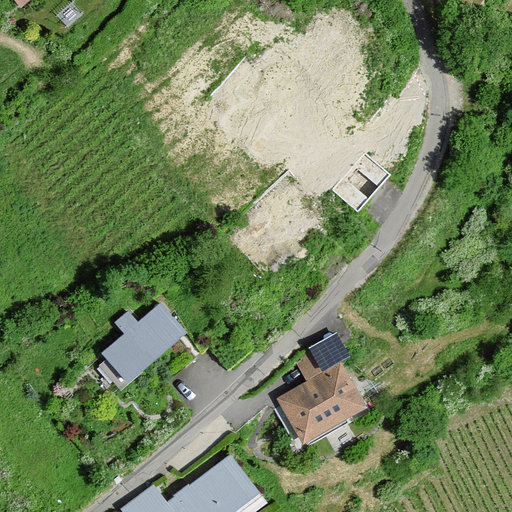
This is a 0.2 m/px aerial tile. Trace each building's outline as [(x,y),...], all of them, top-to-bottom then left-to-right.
[(302,113),(248,63),(211,103),(265,153),(302,113)] [(361,145),(333,187),(370,211),(398,169),(361,145)] [(308,236),(268,194),(217,242),(257,284),(308,236)] [(183,334),(157,306),(138,323),(126,310),(111,324),(122,336),(94,361),(121,390),(183,334)] [(324,373),(276,396),(301,447),(375,412),(339,336),(312,349),(324,373)] [(167,506),(154,488),(120,511),(260,511),(265,509),(231,461),(167,506)]
